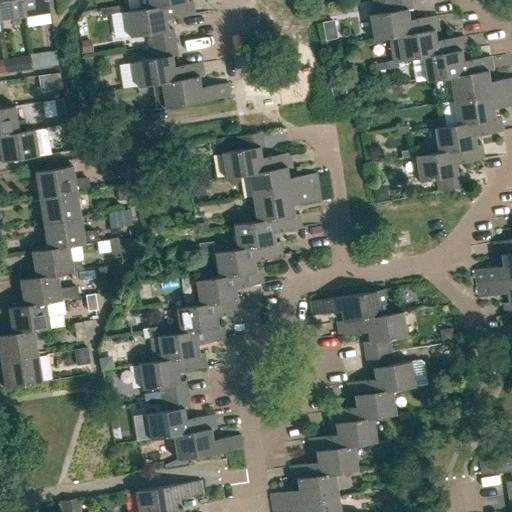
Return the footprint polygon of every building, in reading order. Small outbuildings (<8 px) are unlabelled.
[(0,0),(0,20),(24,17),(20,0),(0,0)] [(20,0),(24,17),(50,13),(47,0),(20,0)] [(137,0),(139,9),(148,8),(148,9),(169,5),(170,16),(171,19),(194,15),(192,1),(187,2),(186,0),(137,0)] [(416,33),(414,21),(409,22),(407,10),(412,9),(410,0),(382,0),(372,2),(374,14),(368,15),(372,40),(395,36),(416,33)] [(139,9),(125,12),(129,37),(147,34),(149,46),(174,42),(172,29),(168,30),(166,17),(170,16),(169,5),(148,9),(148,8),(139,9)] [(111,7),(112,14),(123,12),(122,6),(111,7)] [(100,16),(112,14),(111,7),(99,9),(100,16)] [(442,53),(441,42),(436,43),(434,31),(439,30),(436,16),(414,19),(414,21),(416,33),(395,36),(399,61),(422,57),(421,57),(442,53)] [(469,74),(467,62),(462,63),(460,51),(465,50),(463,36),(440,39),(441,42),(442,53),(421,57),(422,57),(426,81),(448,77),(469,74)] [(180,79),(178,68),(174,69),(172,56),(176,56),(174,42),(149,46),(151,59),(133,62),(137,87),(160,83),(180,79)] [(452,101),(511,91),(511,77),(493,80),(494,83),(489,83),(487,71),(492,70),(489,56),(467,60),(467,62),(469,74),(448,77),(452,101)] [(91,57),(83,58),(84,69),(92,69),(91,57)] [(388,69),(399,67),(397,60),(387,62),(388,69)] [(180,79),(160,83),(164,107),(230,97),(228,83),(205,86),(205,89),(201,89),(199,77),(203,76),(201,63),(201,62),(178,66),(178,68),(180,79)] [(53,90),(57,89),(62,88),(59,73),(50,74),(53,90)] [(401,84),(390,86),(391,92),(402,91),(401,84)] [(477,122),(479,133),(479,135),(502,131),(500,117),(495,118),(493,106),(498,105),(498,107),(511,104),(511,91),(452,101),(456,124),(456,125),(477,122)] [(56,116),(61,115),(66,114),(63,98),(54,100),(56,116)] [(19,131),(28,130),(26,120),(17,121),(15,106),(0,108),(0,134),(19,132),(19,131)] [(73,150),(88,147),(84,121),(69,124),(73,150)] [(474,133),(479,133),(477,122),(456,125),(456,124),(433,128),(437,152),(437,153),(457,149),(459,160),(460,163),(483,159),(480,145),(476,146),(474,133)] [(0,134),(0,161),(0,162),(50,154),(49,143),(37,145),(34,129),(28,130),(19,131),(19,132),(0,134)] [(268,170),(266,159),(261,160),(259,148),(264,147),(262,133),(240,136),(236,137),(238,150),(221,153),(225,178),(248,174),(247,173),(268,170)] [(454,161),(459,160),(457,149),(437,153),(437,152),(414,156),(418,181),(436,178),(438,191),(464,187),(461,172),(456,173),(454,161)] [(401,158),(412,157),(411,150),(400,151),(401,158)] [(252,198),(318,187),(316,174),(293,177),(293,180),(288,181),(286,168),(291,167),(289,153),(266,157),(266,159),(268,170),(247,173),(248,174),(252,198)] [(114,175),(124,173),(121,157),(111,159),(114,175)] [(76,191),(91,189),(89,177),(74,179),(72,165),(34,171),(38,197),(76,191)] [(190,190),(201,188),(199,181),(188,183),(190,190)] [(118,200),(128,199),(125,183),(115,184),(118,200)] [(276,218),(278,229),(278,232),(301,228),(299,214),(294,215),(292,203),(297,202),(297,204),(320,201),(318,187),(252,198),(255,221),(276,218)] [(80,216),(76,191),(38,197),(42,223),(80,216)] [(111,227),(122,226),(131,224),(129,208),(108,212),(111,227)] [(80,216),(42,223),(46,248),(46,249),(69,245),(69,246),(85,243),(99,241),(98,234),(94,231),(83,233),(80,216)] [(273,230),(278,229),(276,218),(255,221),(232,225),(236,249),(257,246),(259,257),(259,260),(282,256),(280,241),(275,242),(273,230)] [(196,231),(208,229),(206,222),(195,224),(196,231)] [(110,254),(116,253),(119,252),(117,237),(108,238),(110,254)] [(497,266),(474,270),(476,283),(511,277),(511,238),(493,242),(495,255),(495,256),(500,255),(502,267),(497,268),(497,266)] [(71,261),(69,246),(69,245),(46,249),(46,248),(30,251),(35,276),(35,277),(57,273),(57,274),(83,270),(81,262),(71,261)] [(200,255),(212,253),(210,246),(199,248),(200,255)] [(254,258),(259,257),(257,246),(236,249),(213,252),(217,277),(238,273),(240,285),(240,287),(263,284),(261,270),(256,270),(254,258)] [(99,282),(104,281),(108,281),(105,265),(96,267),(99,282)] [(59,287),(57,274),(57,273),(35,277),(35,276),(18,279),(23,305),(46,302),(61,300),(79,297),(77,285),(59,287)] [(234,286),(240,285),(238,273),(217,277),(194,280),(198,304),(198,305),(218,301),(220,313),(221,315),(244,311),(241,297),(236,298),(234,286)] [(181,283),(192,281),(191,274),(180,276),(181,283)] [(511,277),(476,283),(478,297),(501,293),(501,291),(505,290),(507,302),(502,303),(505,317),(511,315),(511,277)] [(361,332),(361,329),(359,317),(387,313),(383,289),(309,301),(311,315),(335,311),(334,308),(339,307),(341,320),(336,321),(339,335),(361,332)] [(87,310),(93,309),(96,309),(94,293),(84,295),(87,310)] [(215,314),(220,313),(218,301),(198,305),(198,304),(175,308),(179,332),(179,333),(199,329),(201,341),(202,343),(224,339),(222,325),(217,326),(215,314)] [(48,316),(46,302),(23,305),(7,307),(11,333),(11,334),(34,330),(34,331),(65,326),(63,314),(48,316)] [(162,311),(173,309),(172,302),(161,304),(162,311)] [(365,356),(391,352),(389,339),(406,336),(402,311),(387,313),(359,317),(361,329),(366,328),(368,342),(363,343),(365,356)] [(75,339),(85,337),(82,321),(73,323),(75,339)] [(198,354),(196,341),(201,341),(199,329),(179,333),(179,332),(156,336),(154,337),(148,337),(152,361),(160,360),(180,357),(182,368),(183,371),(205,367),(203,353),(198,354)] [(0,361),(38,355),(34,331),(34,330),(11,334),(11,333),(0,334),(0,361)] [(142,331),(143,338),(148,337),(154,337),(153,330),(142,331)] [(76,365),(89,363),(86,347),(73,349),(76,365)] [(410,361),(393,364),(391,352),(365,356),(367,368),(372,367),(374,381),(369,381),(371,393),(392,390),(417,385),(427,384),(428,384),(424,362),(421,360),(410,361)] [(38,355),(0,361),(0,365),(4,388),(42,382),(38,355)] [(177,369),(182,368),(180,357),(160,360),(152,361),(137,364),(141,389),(159,386),(161,398),(186,394),(184,380),(179,381),(177,369)] [(371,393),(369,381),(369,379),(346,382),(348,396),(354,396),(356,408),(350,409),(352,420),(372,417),(395,414),(392,390),(371,393)] [(427,384),(417,385),(418,392),(428,391),(427,384)] [(192,431),(190,420),(185,420),(183,408),(189,408),(186,394),(161,398),(163,412),(145,415),(149,439),(172,435),(192,431)] [(352,420),(350,409),(350,407),(327,410),(329,424),(334,423),(336,436),(331,437),(332,448),(353,445),(376,441),(372,417),(352,420)] [(398,421),(410,419),(408,411),(397,413),(398,421)] [(192,431),(172,435),(175,459),(242,448),(239,434),(217,438),(217,441),(212,441),(210,429),(215,428),(213,414),(190,418),(190,420),(192,431)] [(332,448),(331,437),(330,434),(308,438),(310,452),(315,451),(317,464),(312,465),(313,476),(334,473),(357,469),(353,445),(332,448)] [(379,448),(390,446),(389,439),(378,441),(379,448)] [(511,454),(477,460),(480,474),(503,471),(502,468),(509,467),(510,480),(504,481),(506,494),(511,493),(511,454)] [(313,476),(312,465),(311,462),(288,466),(290,479),(295,479),(298,492),(293,493),(292,490),(270,494),(272,507),(338,496),(334,473),(313,476)] [(383,472),(394,471),(393,463),(382,465),(383,472)] [(181,511),(181,508),(174,509),(172,496),(179,495),(180,498),(202,494),(200,480),(134,491),(137,511),(181,511)] [(340,511),(338,496),(272,507),(272,511),(340,511)] [(61,502),(62,511),(79,511),(77,499),(61,502)]
